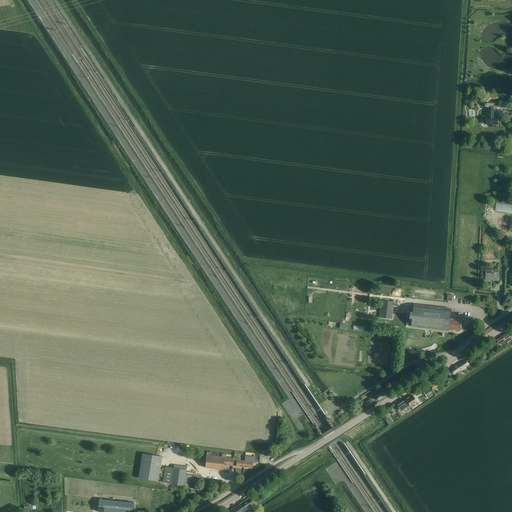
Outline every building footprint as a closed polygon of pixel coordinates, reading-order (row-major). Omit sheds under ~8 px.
[(495,117),(495,110),(488,109),(488,116),(486,116),(486,124),(498,125),(499,117),(495,117)] [(486,281),(492,281),(499,281),(499,270),(486,270),(486,281)] [(379,317),(392,319),(394,301),(381,300),(379,317)] [(411,327),(448,331),(448,329),(460,331),(461,320),(449,318),(450,309),(413,304),(411,327)] [(509,332),(503,336),(507,342),(511,340),(511,339),(510,337),(511,336),(509,332)] [(497,340),(495,341),(497,343),(498,342),(500,344),(502,342),(503,345),(507,342),(503,336),(497,340)] [(452,371),(448,374),(450,376),(453,374),(454,376),(466,368),(465,367),(468,365),(467,363),(465,359),(450,369),(452,371)] [(437,386),(433,380),(429,383),(433,389),(437,386)] [(376,395),(375,396),(378,400),(387,395),(384,390),(386,389),(384,386),(380,389),(378,390),(380,393),(376,395)] [(426,391),(423,392),(426,397),(427,398),(433,395),(434,394),(430,388),(429,389),(426,391)] [(411,395),(399,403),(396,405),(400,410),(401,409),(402,411),(404,410),(406,412),(415,406),(413,403),(416,401),(411,395)] [(370,399),(364,403),(366,407),(373,403),(370,399)] [(207,452),(205,467),(223,469),(224,465),(233,466),(233,461),(236,461),(236,466),(241,467),(252,468),(252,463),(253,463),(256,463),(257,462),(257,460),(253,460),(253,457),(245,456),(245,461),(240,460),(240,458),(234,457),(233,457),(233,458),(226,457),(226,456),(226,454),(224,454),(222,454),(222,457),(215,456),(215,453),(211,452),(207,452)] [(138,478),(158,481),(162,457),(142,453),(138,478)] [(163,482),(168,483),(189,487),(190,481),(200,483),(201,477),(185,474),(187,467),(174,465),(173,468),(165,467),(163,482)] [(239,504),(227,511),(245,511),(255,506),(251,498),(239,506),(239,504)] [(99,499),(98,511),(102,511),(133,511),(134,503),(99,499)]
